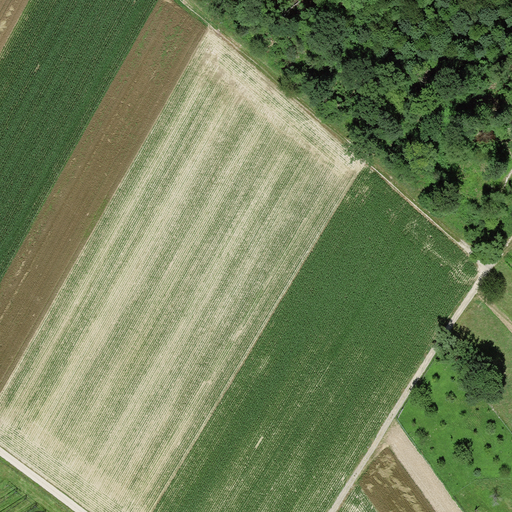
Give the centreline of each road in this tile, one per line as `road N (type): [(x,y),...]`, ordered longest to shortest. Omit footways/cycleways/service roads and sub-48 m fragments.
road 1 (track): [(181,0),(485,269),(473,291)]
road 2 (track): [(473,291),(333,511)]
